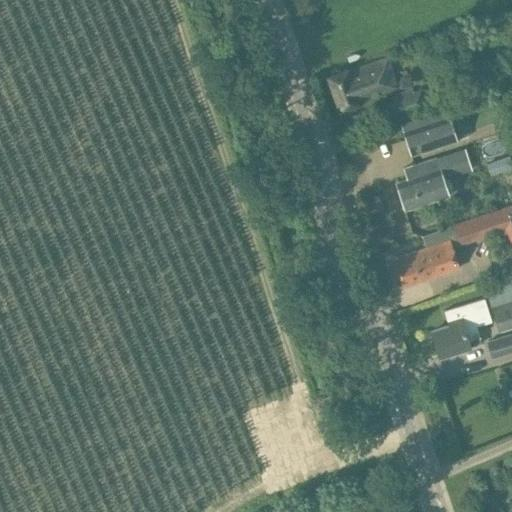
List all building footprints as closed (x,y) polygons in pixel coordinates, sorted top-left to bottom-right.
[(385,60),(347,72),(346,70),(329,75),(341,110),(358,104),(358,103),(395,91),(385,60)] [(446,108),(401,123),(404,132),(411,155),(457,141),(457,139),(446,108)] [(486,163),(490,174),(511,166),(511,164),(508,155),(486,163)] [(415,165),(418,177),(397,184),(404,207),(447,194),(436,159),(415,165)] [(425,247),(392,259),(402,286),(459,266),(451,245),(460,242),(461,245),(503,230),(508,244),(511,242),(511,203),(421,236),(425,247)] [(511,284),(483,293),(487,308),(491,307),(499,333),(511,328),(511,284)] [(431,331),(439,356),(481,343),(476,325),(490,321),(483,298),(443,311),(448,326),(431,331)] [(491,358),(511,351),(511,332),(485,341),(491,358)]
